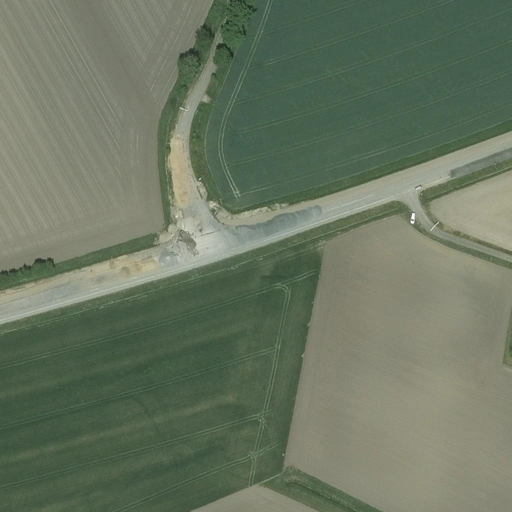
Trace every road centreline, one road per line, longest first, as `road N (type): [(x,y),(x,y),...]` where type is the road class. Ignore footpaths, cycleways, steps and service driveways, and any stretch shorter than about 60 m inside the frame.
road 1 (unclassified): [(237,0),(182,145),(206,248)]
road 2 (secondary): [(0,308),(206,248)]
road 3 (secondary): [(206,248),(402,186)]
road 4 (unclassified): [(511,260),(436,232),(402,186)]
